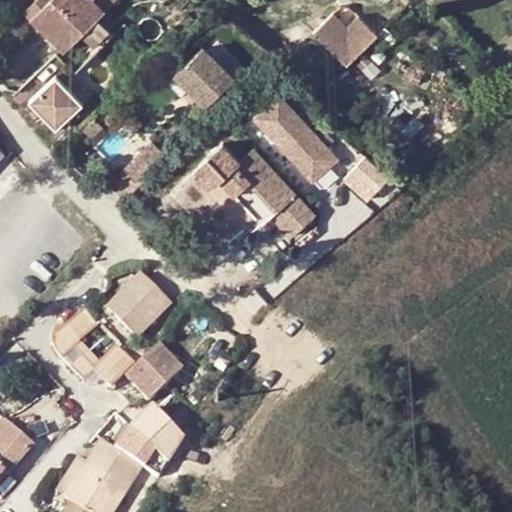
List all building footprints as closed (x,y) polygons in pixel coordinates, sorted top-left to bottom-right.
[(50,0),(46,4),(42,0),(34,0),(23,12),(63,53),(83,32),(98,17),(102,12),(111,20),(127,4),(122,0),(50,0)] [(343,64),(377,32),(359,13),(347,25),(333,10),(313,29),(343,64)] [(98,17),(83,32),(91,41),(98,48),(114,33),(98,17)] [(223,45),(212,56),(232,76),(243,65),(223,45)] [(216,117),(244,90),(232,76),(212,56),(207,52),(180,79),(216,117)] [(59,77),(32,102),(58,131),(86,106),(59,77)] [(252,120),(312,184),(337,159),(277,97),(252,120)] [(98,121),(87,131),(96,140),(106,129),(98,121)] [(156,146),(136,165),(150,180),(170,161),(156,146)] [(239,228),(250,217),(261,228),(270,219),(290,239),(313,215),(251,151),(238,164),(219,147),(195,171),(194,175),(193,177),(194,181),(194,184),(196,186),(198,188),(199,189),(202,190),(239,228)] [(390,177),(365,155),(344,179),(369,201),(390,177)] [(127,201),(150,180),(136,165),(113,186),(127,201)] [(250,217),(239,228),(250,239),(261,228),(250,217)] [(131,341),(169,302),(139,275),(101,314),(131,341)] [(94,327),(80,313),(62,332),(55,326),(49,330),(49,340),(52,349),(61,357),(72,346),(81,355),(71,366),(84,378),(94,367),(112,384),(133,364),(114,345),(97,363),(77,345),(94,327)] [(188,367),(163,343),(131,376),(156,400),(188,367)] [(0,443),(14,427),(5,420),(0,425),(0,443)] [(100,438),(87,460),(65,494),(71,498),(62,511),(112,511),(143,463),(160,474),(169,459),(134,426),(115,446),(100,438)] [(33,443),(14,427),(0,443),(0,475),(3,472),(7,475),(33,443)] [(57,489),(65,494),(87,460),(78,455),(57,489)]
